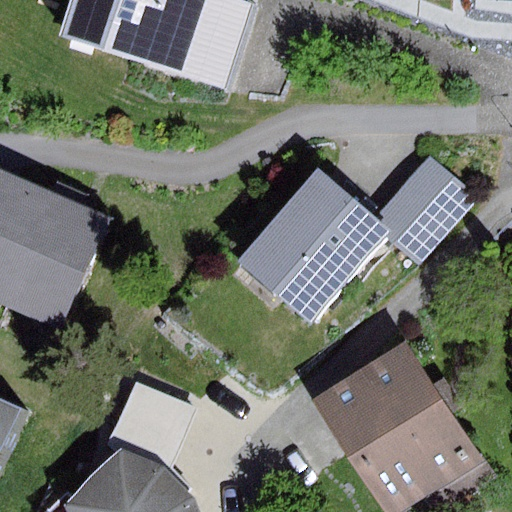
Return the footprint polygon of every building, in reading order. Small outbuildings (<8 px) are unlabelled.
[(254,3),(244,0),(66,0),(55,36),(229,88),(254,3)] [(430,157),(376,219),(387,229),(424,261),(478,200),(430,157)] [(376,219),(318,171),(237,265),(306,323),(387,229),(376,219)] [(107,222),(0,173),(0,305),(57,331),(107,222)] [(405,345),(319,400),(391,511),(397,511),(479,459),(405,345)] [(171,470),(198,410),(138,383),(109,443),(117,454),(121,449),(157,462),(171,470)] [(0,485),(33,412),(0,397),(0,485)] [(157,462),(121,449),(117,454),(66,507),(68,511),(202,511),(198,498),(183,477),(171,470),(157,462)]
